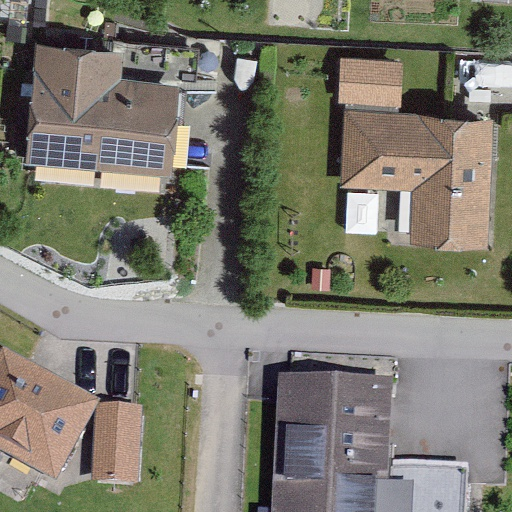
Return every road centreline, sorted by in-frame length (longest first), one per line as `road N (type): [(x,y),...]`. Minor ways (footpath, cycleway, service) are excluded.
road 1 (residential): [(224,332),(511,339)]
road 2 (residential): [(0,274),(107,322),(224,332)]
road 3 (residential): [(224,332),(214,511)]
